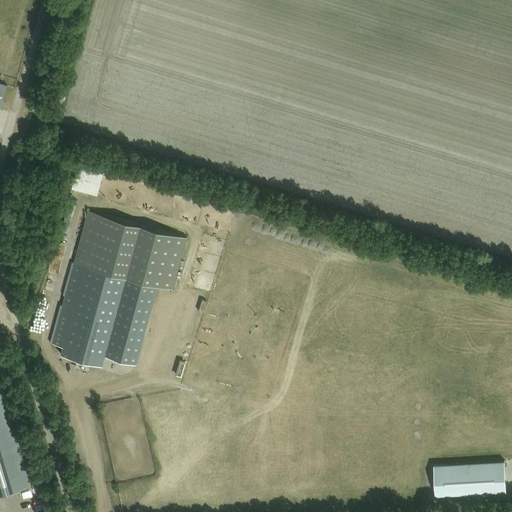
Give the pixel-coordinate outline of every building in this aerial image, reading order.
[(73,187),(99,193),(104,172),(78,165),(73,187)] [(77,201),(68,198),(67,203),(68,204),(61,230),(68,232),(77,201)] [(83,265),(73,263),(52,342),(62,345),(60,354),(100,365),(103,355),(135,364),(156,285),(171,289),(185,237),(87,211),(76,254),(86,257),(83,265)] [(0,491),(30,483),(0,381),(0,491)] [(294,431),(294,407),(282,407),(282,431),(294,431)] [(267,433),(267,420),(234,422),(234,434),(267,433)] [(398,461),(398,453),(382,453),(382,475),(399,475),(399,467),(390,467),(390,461),(398,461)] [(504,461),(433,465),(435,495),(506,491),(504,461)] [(177,471),(178,488),(204,486),(204,475),(187,476),(187,470),(177,471)]
